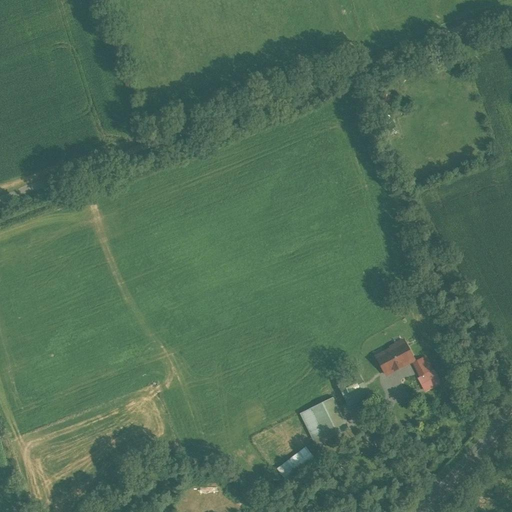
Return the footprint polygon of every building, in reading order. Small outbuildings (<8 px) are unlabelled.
[(391,350),(377,357),(386,375),(414,360),(403,341),(390,348),(391,350)] [(412,363),(420,378),(430,372),(423,358),(412,363)] [(420,378),(419,379),(426,391),(440,384),(433,371),(430,372),(420,378)] [(357,376),(336,385),(346,407),(367,399),(357,376)] [(352,434),(336,400),(304,415),(319,449),(352,434)]
